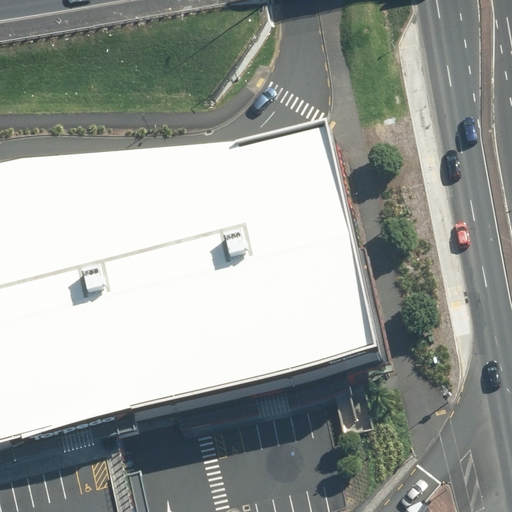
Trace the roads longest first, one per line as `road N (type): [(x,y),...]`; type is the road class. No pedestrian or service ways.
road 1 (primary): [(500,348),(447,0)]
road 2 (primary): [(403,511),(482,393),(500,348)]
